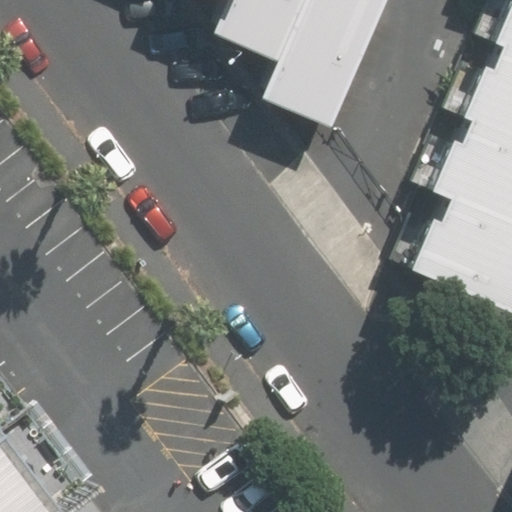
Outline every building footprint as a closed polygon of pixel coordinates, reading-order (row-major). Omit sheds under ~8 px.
[(218,0),(211,18),(274,44),(291,0),(218,0)] [(257,84),(321,110),(365,0),(291,0),(274,44),(257,84)] [(511,0),(484,0),(473,27),(511,43),(511,0)] [(511,43),(473,27),(442,100),(511,129),(511,43)] [(511,129),(442,100),(411,173),(511,215),(511,129)] [(511,215),(411,173),(380,246),(497,295),(511,258),(511,215)] [(0,398),(0,511),(23,511),(64,482),(0,398)]
